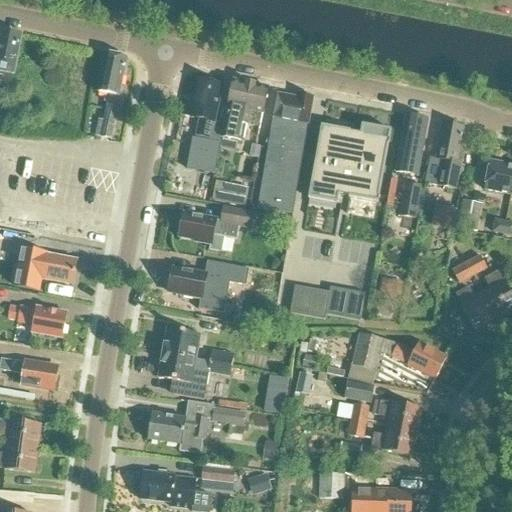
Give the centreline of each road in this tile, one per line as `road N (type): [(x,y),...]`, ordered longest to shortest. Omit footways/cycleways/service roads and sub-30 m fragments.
road 1 (unclassified): [(86,511),(167,49)]
road 2 (unclassified): [(511,126),(167,49)]
road 3 (unclassified): [(0,16),(167,49)]
road 4 (unclassified): [(457,511),(461,440),(485,392),(511,367)]
